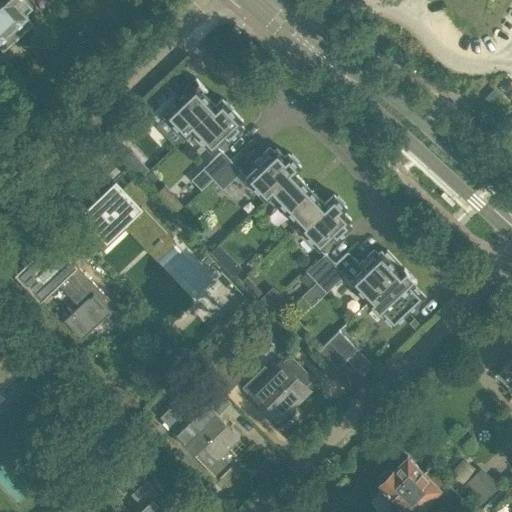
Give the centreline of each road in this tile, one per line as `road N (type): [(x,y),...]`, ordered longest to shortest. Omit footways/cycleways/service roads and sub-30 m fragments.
road 1 (residential): [(258,511),(511,257)]
road 2 (primary): [(511,226),(255,0)]
road 3 (residential): [(0,194),(205,0)]
